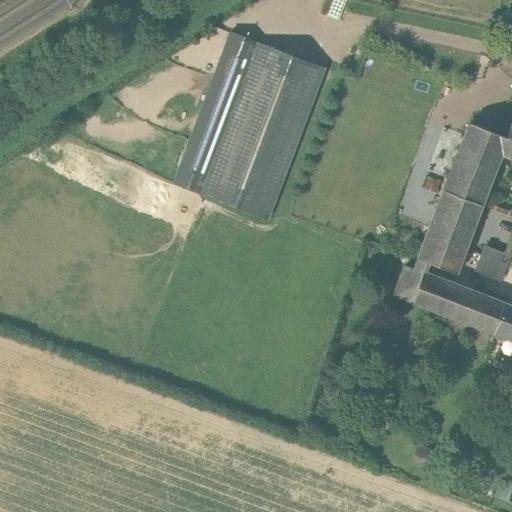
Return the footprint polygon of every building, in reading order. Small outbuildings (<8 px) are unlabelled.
[(268,221),(326,69),(230,33),(172,184),(268,221)] [(501,153),(508,136),(473,122),(417,259),(456,273),(501,153)] [(508,136),(501,153),(511,157),(511,128),(509,136),(508,136)] [(500,282),(510,256),(483,245),(480,253),(476,265),(473,271),(500,282)] [(480,253),(475,251),(471,263),(476,265),(480,253)] [(492,333),(503,303),(422,271),(405,264),(393,293),(492,333)] [(511,340),(511,306),(503,303),(492,333),(511,340)] [(421,445),(416,456),(429,461),(434,451),(421,445)] [(484,487),(493,491),(501,470),(492,467),(484,487)] [(508,503),(511,492),(511,483),(499,479),(493,497),(508,503)]
